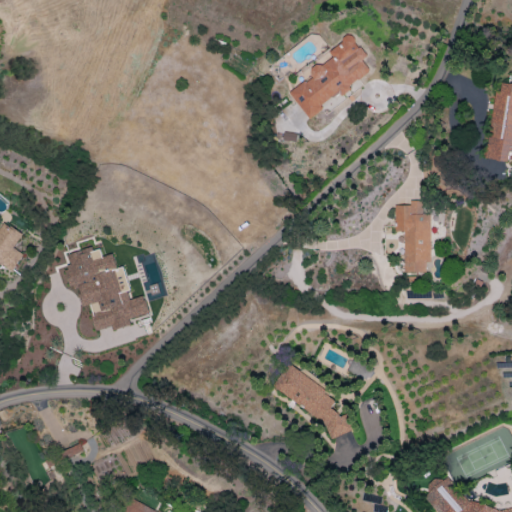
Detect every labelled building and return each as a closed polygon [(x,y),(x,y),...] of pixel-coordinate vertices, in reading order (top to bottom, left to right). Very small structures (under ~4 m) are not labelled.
[(288,90),(308,117),(340,93),(370,71),(362,60),(367,56),(351,34),(328,51),(333,57),(288,90)] [(485,158),(511,162),(511,159),(511,84),(496,82),(485,158)] [(431,214),(423,214),(423,200),(410,200),(410,205),(395,205),(395,231),(404,231),(404,272),(427,272),(426,262),(431,262),(431,214)] [(0,262),(10,271),(24,255),(13,246),(23,235),(6,221),(0,228),(0,262)] [(95,330),(112,327),(112,328),(131,326),(130,318),(148,315),(146,296),(130,298),(125,266),(116,268),(114,254),(102,255),(101,247),(68,252),(70,267),(66,268),(68,287),(79,286),(82,306),(91,305),(95,330)] [(331,438),(354,429),(347,413),(342,415),(331,408),(336,400),(327,394),(323,386),(289,363),(273,387),(308,410),(310,414),(325,424),(331,438)] [(47,462),(50,466),(59,461),(60,462),(84,449),(80,442),(55,456),(55,457),(47,462)] [(511,511),(511,504),(477,507),(447,478),(434,479),(428,485),(428,492),(423,498),(437,511),(511,511)]
